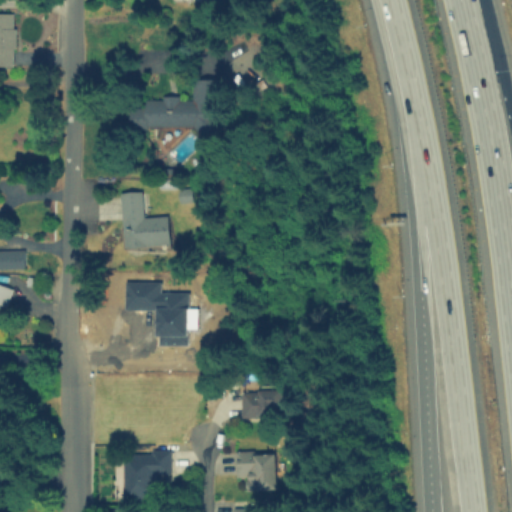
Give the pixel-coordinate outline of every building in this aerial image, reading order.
[(0,64),(13,64),(13,10),(0,10),(0,64)] [(129,127),(212,126),(212,86),(191,86),(191,96),(129,97),(129,127)] [(120,190),(122,246),(168,244),(167,214),(143,215),(142,189),(120,190)] [(0,266),(23,266),(23,248),(0,248),(0,266)] [(0,319),(12,287),(0,282),(0,319)] [(240,388),(240,414),(287,414),(287,388),(240,388)] [(122,497),(157,497),(157,471),(171,471),(171,449),(122,449),(122,497)] [(248,489),(275,489),(275,449),(235,449),(235,473),(248,473),(248,489)]
